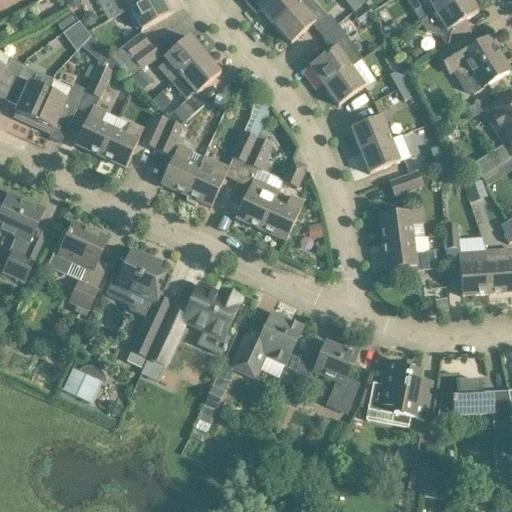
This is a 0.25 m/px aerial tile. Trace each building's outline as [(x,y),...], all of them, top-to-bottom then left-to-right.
[(109,0),(118,17),(130,11),(149,0),(109,0)] [(141,32),(152,26),(170,16),(160,0),(149,0),(130,11),(141,32)] [(255,14),(259,10),(274,27),(299,5),(303,2),(304,0),(251,0),(247,6),(255,14)] [(291,46),(314,25),(317,28),(314,30),(322,39),(326,36),(325,36),(338,26),(330,17),(328,19),(310,0),(304,0),(303,2),(299,5),(274,27),(291,46)] [(354,14),(365,5),(361,0),(346,0),(345,2),(354,14)] [(434,15),(458,0),(419,0),(424,9),(429,6),(434,15)] [(448,46),(453,43),(470,33),(464,23),(477,15),(468,0),(458,0),(434,15),(420,22),(426,34),(440,37),(446,47),(448,46)] [(76,24),(68,12),(58,19),(66,31),(76,24)] [(351,70),(363,61),(345,38),(346,37),(338,26),(325,36),(326,36),(322,39),(329,49),(332,46),(335,50),(309,68),(323,88),(351,68),(351,70)] [(78,28),(65,38),(75,50),(87,39),(78,28)] [(120,69),(150,48),(142,37),(125,49),(124,48),(117,53),(109,58),(115,64),(120,69)] [(172,85),(204,57),(188,38),(163,60),(166,63),(159,69),(172,85)] [(473,96),(482,91),(481,90),(509,73),(489,40),(473,49),(467,38),(437,56),(449,75),(457,70),(463,80),(464,90),(467,94),(473,96)] [(100,60),(104,53),(90,39),(84,45),(100,60)] [(131,81),(134,78),(142,72),(141,71),(160,58),(152,47),(150,48),(120,69),(131,81)] [(0,97),(5,101),(24,68),(0,53),(0,97)] [(115,64),(109,58),(104,53),(100,60),(85,93),(101,101),(113,74),(111,73),(115,64)] [(196,96),(205,88),(220,75),(204,57),(172,85),(187,102),(195,95),(196,96)] [(32,127),(53,81),(25,68),(24,68),(5,101),(18,108),(13,119),(32,127)] [(338,108),(354,96),(365,88),(351,70),(351,68),(323,88),(338,108)] [(397,89),(406,84),(399,71),(390,77),(397,89)] [(67,101),(66,100),(71,89),(53,81),(32,127),(50,136),(55,125),(68,130),(78,108),(66,102),(67,101)] [(404,103),(414,97),(418,95),(411,81),(406,84),(397,89),(404,103)] [(162,94),(152,103),(161,112),(170,103),(162,94)] [(511,95),(484,112),(511,157),(511,95)] [(261,132),(264,126),(271,111),(260,106),(246,135),(243,133),(230,159),(245,166),(261,132)] [(181,108),(174,113),(184,124),(190,118),(181,108)] [(100,158),(113,131),(101,126),(107,115),(92,109),(75,147),(100,158)] [(155,152),(169,123),(156,116),(142,146),(155,152)] [(360,153),(391,141),(381,118),(351,130),(360,153)] [(168,158),(182,128),(169,123),(155,152),(168,158)] [(126,170),(134,152),(143,132),(130,126),(125,137),(113,131),(100,158),(126,170)] [(265,144),(269,136),(261,132),(245,166),(260,174),(273,147),(265,144)] [(369,176),(388,168),(400,163),(391,141),(360,153),(369,176)] [(186,198),(199,170),(187,164),(192,154),(178,147),(160,186),(186,198)] [(430,151),(429,151),(435,166),(444,163),(438,148),(430,151)] [(297,190),(307,168),(292,162),(282,184),(297,190)] [(229,171),(228,170),(216,165),(211,176),(199,170),(186,198),(211,209),(229,171)] [(442,169),(443,182),(454,181),(453,168),(442,169)] [(394,198),(423,188),(418,174),(389,185),(394,198)] [(267,187),(266,188),(252,182),(235,220),(260,232),(273,204),(279,192),(267,187)] [(24,283),(25,282),(33,264),(32,263),(39,249),(29,244),(38,224),(32,222),(38,209),(9,196),(0,215),(0,231),(13,237),(12,239),(15,241),(1,273),(24,283)] [(273,204),(260,232),(286,243),(303,205),(290,199),(285,210),(273,204)] [(424,239),(422,227),(420,212),(379,217),(383,245),(424,239)] [(508,245),(511,242),(511,229),(508,223),(500,227),(506,236),(504,237),(508,245)] [(98,236),(73,225),(62,248),(58,246),(47,269),(66,278),(67,277),(79,283),(70,304),(77,307),(74,313),(85,318),(88,312),(97,293),(96,293),(107,269),(97,264),(105,246),(95,241),(98,236)] [(320,226),(308,228),(311,241),(323,239),(320,226)] [(444,251),(459,250),(458,229),(442,230),(444,251)] [(417,278),(414,255),(428,253),(427,239),(424,239),(383,245),(386,273),(402,271),(403,280),(417,278)] [(511,294),(511,250),(486,252),(489,296),(511,294)] [(157,273),(161,265),(132,252),(111,299),(127,306),(130,313),(144,319),(129,353),(131,354),(126,363),(143,371),(148,360),(147,360),(171,307),(172,305),(160,300),(170,279),(157,273)] [(461,298),(489,296),(486,252),(473,253),(473,255),(458,256),(461,298)] [(433,287),(434,311),(447,310),(446,287),(433,287)] [(220,300),(198,290),(187,314),(171,307),(147,360),(148,360),(162,367),(183,321),(223,340),(238,308),(236,308),(240,301),(223,293),(220,300)] [(301,362),(290,357),(302,330),(271,316),(258,344),(246,339),(232,370),(222,365),(199,415),(201,416),(195,430),(207,435),(213,419),(211,419),(214,412),(215,412),(235,371),(254,380),(258,371),(279,381),(278,381),(289,386),(297,371),(301,362)] [(346,417),(352,404),(359,385),(347,380),(358,353),(344,348),(343,351),(325,344),(313,373),(336,383),(325,408),(346,417)] [(409,367),(387,363),(383,387),(373,385),(365,423),(408,431),(410,420),(424,422),(428,401),(414,398),(419,374),(408,372),(409,367)] [(101,383),(73,370),(63,392),(91,405),(101,383)] [(296,411),(311,377),(297,371),(289,386),(282,405),(296,411)] [(511,418),(510,408),(507,393),(491,394),(491,398),(481,398),(480,383),(456,384),(456,400),(451,400),(452,419),(492,417),(493,432),(511,431),(511,418)] [(338,423),(325,448),(334,453),(347,427),(338,423)] [(426,470),(433,429),(415,426),(408,467),(411,467),(407,490),(420,492),(426,470)] [(271,455),(276,457),(282,443),(276,441),(278,436),(271,433),(261,456),(269,460),(271,455)] [(253,468),(248,482),(258,486),(264,473),(253,468)] [(426,470),(420,492),(433,495),(437,472),(426,470)]
